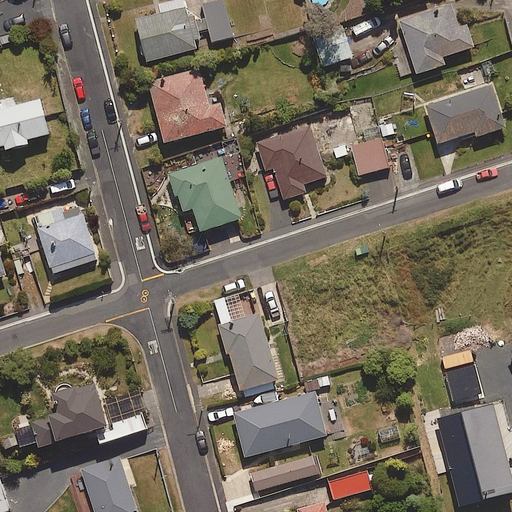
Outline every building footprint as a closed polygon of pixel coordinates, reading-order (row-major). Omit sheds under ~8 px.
[(226,0),(217,0),(202,4),(213,44),(237,38),(226,0)] [(401,20),(418,75),(447,66),(444,57),(475,48),(468,26),(459,29),(451,4),(401,20)] [(186,7),(136,19),(147,63),(197,50),(195,40),(201,38),(195,15),(188,17),(186,7)] [(342,24),(312,34),(323,67),(353,57),(342,24)] [(209,108),(199,68),(150,80),(165,142),(227,128),(221,105),(209,108)] [(426,105),(439,144),(473,132),(476,141),(505,131),(490,84),(426,105)] [(18,107),(16,97),(0,101),(0,147),(5,146),(6,151),(30,145),(29,140),(50,135),(41,101),(18,107)] [(330,177),(313,125),(257,144),(266,173),(274,171),(284,201),(307,193),(304,185),(330,177)] [(360,176),(390,168),(382,139),(352,147),(360,176)] [(244,218),(223,157),(168,176),(180,211),(193,207),(202,232),(244,218)] [(62,206),(35,215),(55,273),(99,258),(84,215),(67,221),(62,206)] [(231,354),(244,399),(275,390),(274,384),(280,382),(260,313),(219,325),(227,355),(231,354)] [(57,443),(58,448),(98,436),(101,445),(149,430),(143,412),(111,422),(101,390),(80,396),(77,387),(47,397),(53,413),(48,414),(48,417),(31,422),(40,449),(57,443)] [(315,391),(233,414),(245,458),(328,435),(315,391)] [(313,453),(250,471),(256,493),(320,475),(313,453)] [(137,511),(121,459),(83,471),(96,511),(137,511)] [(368,492),(364,474),(331,482),(335,500),(368,492)] [(0,511),(5,511),(11,510),(0,479),(0,478),(0,511)]
